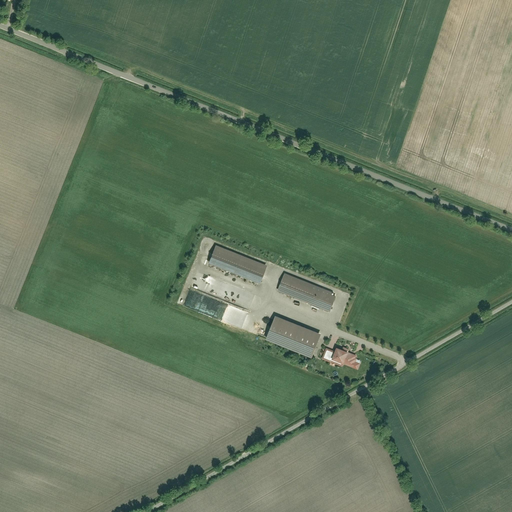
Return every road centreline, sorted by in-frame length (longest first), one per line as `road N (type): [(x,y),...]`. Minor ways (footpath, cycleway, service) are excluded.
road 1 (unclassified): [(0,26),(511,230)]
road 2 (unclassified): [(147,511),(511,304)]
road 3 (unknown): [(410,361),(262,301)]
